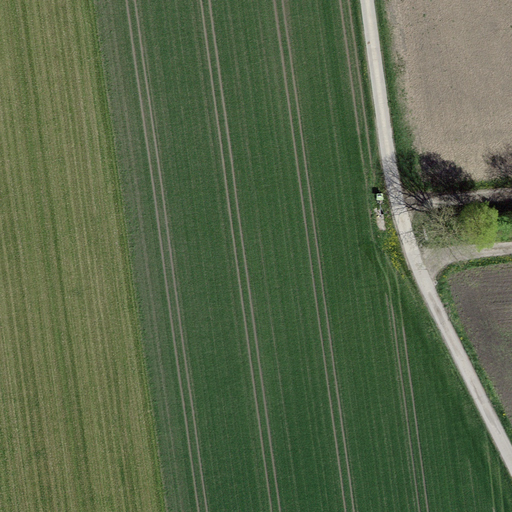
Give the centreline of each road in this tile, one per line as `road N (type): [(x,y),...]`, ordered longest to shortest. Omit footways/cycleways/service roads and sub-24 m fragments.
road 1 (track): [(395,204),(412,260),(511,461)]
road 2 (track): [(367,0),(395,204)]
